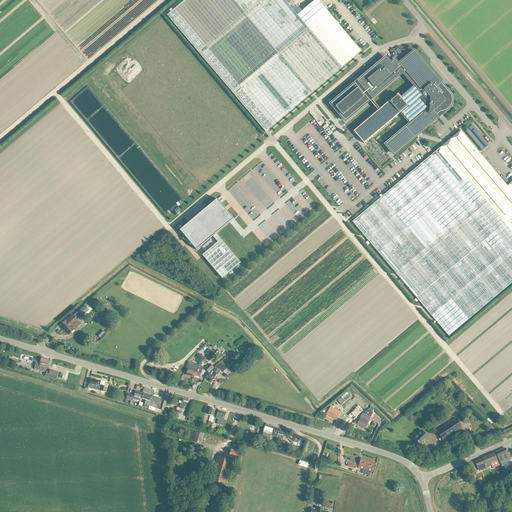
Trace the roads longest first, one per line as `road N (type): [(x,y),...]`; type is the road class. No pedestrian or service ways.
road 1 (tertiary): [(420,478),(403,461),(0,338)]
road 2 (residential): [(511,128),(403,0)]
